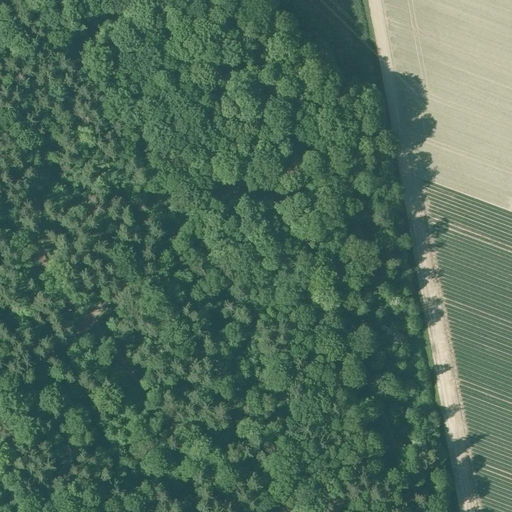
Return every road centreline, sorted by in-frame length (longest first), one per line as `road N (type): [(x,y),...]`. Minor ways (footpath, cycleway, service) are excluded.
road 1 (track): [(412,511),(294,166),(263,0)]
road 2 (track): [(374,0),(465,511)]
road 3 (track): [(0,207),(237,511)]
road 4 (track): [(0,387),(251,190),(294,166)]
